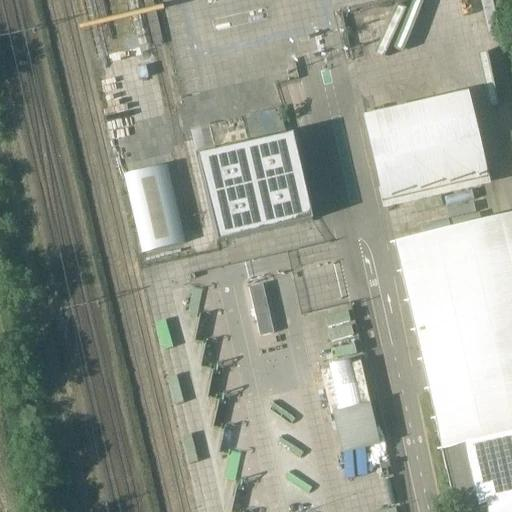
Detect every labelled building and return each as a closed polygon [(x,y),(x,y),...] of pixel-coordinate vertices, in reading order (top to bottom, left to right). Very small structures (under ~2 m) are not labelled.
[(292,135),(197,157),(217,243),(312,221),(292,135)] [(180,174),(137,184),(155,262),(198,252),(180,174)] [(498,314),(511,310),(511,250),(484,257),(498,314)] [(262,285),(248,288),(260,337),(273,334),(262,285)] [(360,363),(321,372),(331,416),(332,415),(341,455),(379,446),(360,363)] [(511,511),(511,402),(434,421),(455,511),(511,511)]
